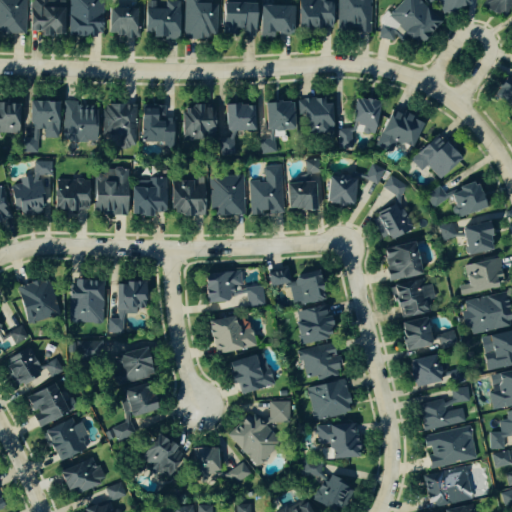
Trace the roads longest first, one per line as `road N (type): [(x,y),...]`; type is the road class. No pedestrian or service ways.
road 1 (residential): [(0,67),(150,76),(366,67),(455,102)]
road 2 (residential): [(343,243),(169,254),(28,247),(0,257)]
road 3 (residential): [(379,511),(391,481),(386,425),(343,243)]
road 4 (residential): [(455,102),(490,56),(488,37),(459,40),(426,86)]
road 5 (residential): [(169,254),(173,327),(194,402)]
